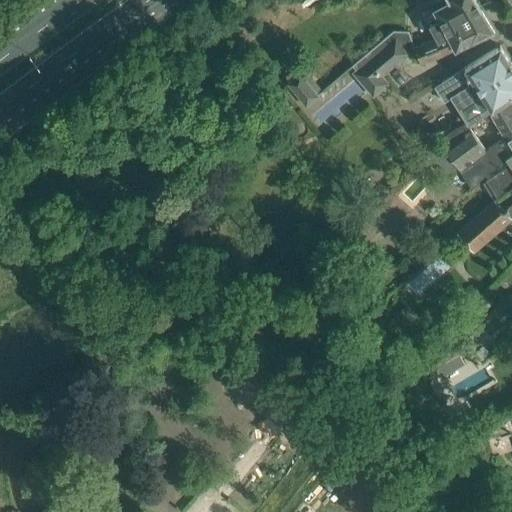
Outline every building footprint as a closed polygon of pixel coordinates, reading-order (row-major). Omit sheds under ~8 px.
[(437,37),(414,46),(422,64),(494,31),(475,0),(441,0),(432,5),(440,19),(430,25),(437,37)] [(358,61),(353,65),(356,69),(362,76),(401,44),(410,54),(415,50),(408,31),(394,31),(389,35),(385,38),(358,61)] [(451,98),(468,124),(491,110),(511,95),(511,64),(500,45),(434,86),(444,102),(451,98)] [(286,83),(287,84),(306,107),(319,96),(317,95),(323,90),(321,89),(305,69),(300,73),(299,72),(286,83)] [(340,92),(335,87),(305,114),(324,134),(365,97),(351,82),(340,92)] [(441,150),(437,145),(421,157),(429,167),(434,162),(445,176),(458,167),(471,186),(502,160),(508,155),(511,152),(511,95),(491,110),(507,136),(486,150),(469,128),(443,147),(444,147),(441,150)] [(511,152),(508,155),(502,160),(506,167),(494,174),(495,175),(486,179),(497,197),(506,189),(511,185),(511,152)] [(495,198),(457,232),(473,251),(511,217),(511,202),(504,209),(495,198)] [(403,283),(410,292),(430,278),(423,269),(403,283)] [(256,402),(304,442),(314,434),(265,392),(256,402)]
